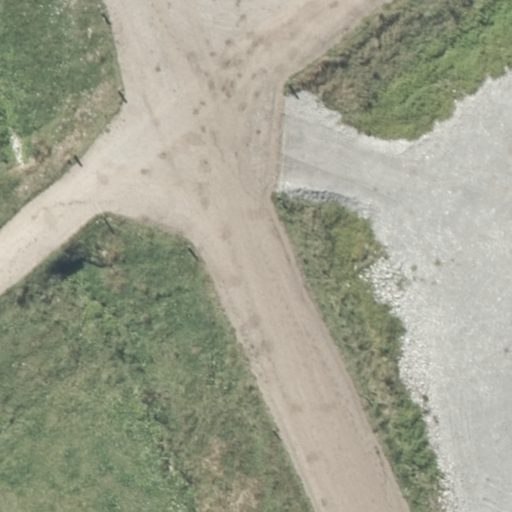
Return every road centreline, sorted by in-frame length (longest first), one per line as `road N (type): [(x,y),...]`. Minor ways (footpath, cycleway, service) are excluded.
road 1 (track): [(486,57),(409,48),(341,53),(267,76),(184,123),(0,272)]
road 2 (track): [(510,0),(368,332),(357,397),(385,511)]
